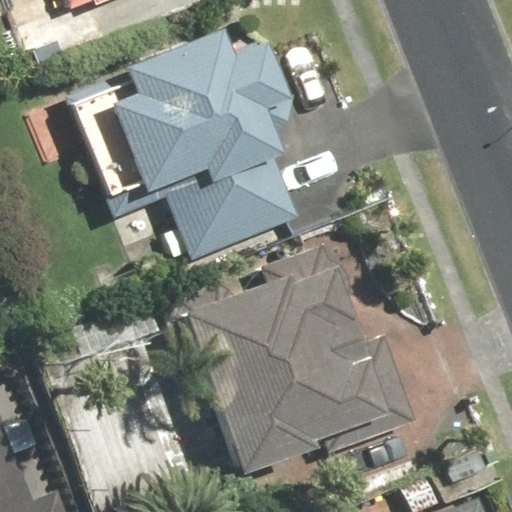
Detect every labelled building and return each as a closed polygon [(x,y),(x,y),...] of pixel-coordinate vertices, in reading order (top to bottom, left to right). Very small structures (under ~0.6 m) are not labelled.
[(53,0),(57,9),(81,0),(53,0)] [(229,22),(55,93),(102,210),(144,193),(171,259),(278,216),(251,149),(277,138),(229,22)] [(296,257),(149,310),(212,484),(394,419),(363,335),(329,347),(296,257)] [(0,511),(54,511),(45,487),(17,499),(0,456),(0,511)] [(472,511),(467,495),(420,511),(472,511)]
